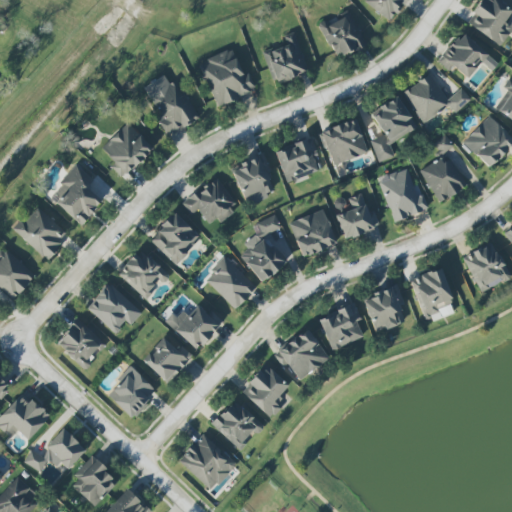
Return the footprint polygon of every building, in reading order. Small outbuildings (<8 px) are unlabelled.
[(365,0),(364,2),(390,22),(407,0),(365,0)] [(482,0),(466,22),(499,47),(510,33),(511,34),(511,18),(510,17),(511,15),(511,10),(498,0),(482,0)] [(318,25),(336,60),(365,45),(348,10),(318,25)] [(263,52),(275,84),(308,73),(293,32),(283,36),(286,44),(263,52)] [(438,62),(449,72),(453,67),(467,79),(488,54),(462,33),(438,62)] [(232,49),(199,63),(217,107),(256,90),(249,73),(243,75),(232,49)] [(450,106),(453,112),(470,101),(463,89),(446,99),(430,74),(402,92),(422,123),(450,106)] [(175,80),(169,84),(164,76),(143,88),(161,117),(157,119),(168,138),(199,118),(175,80)] [(493,110),(511,120),(511,77),(493,110)] [(417,127),(397,96),(371,113),(383,133),(369,143),(381,163),(394,154),(389,145),(417,127)] [(490,168),(511,143),(511,138),(488,116),(463,144),(490,168)] [(333,166),(367,153),(355,119),(320,132),(333,166)] [(101,148),(115,163),(111,167),(121,178),(153,150),(128,123),(101,148)] [(420,170),(439,203),(466,187),(445,152),(453,148),(446,136),(432,144),(441,158),(420,170)] [(285,183),(323,170),(312,137),(293,144),(294,147),(275,153),(285,183)] [(244,200),(276,188),(263,155),(240,163),(242,168),(233,172),(244,200)] [(82,224),(102,201),(87,189),(95,181),(76,165),(49,196),(82,224)] [(417,196),(406,168),(377,179),(394,222),(428,209),(422,194),(417,196)] [(237,208),(218,178),(181,202),(190,215),(198,210),(208,225),(217,219),(219,220),(237,208)] [(368,212),(361,194),(347,199),(352,209),(335,216),(345,240),(379,226),(373,210),(368,212)] [(13,229),(45,260),(68,236),(37,205),(13,229)] [(289,223),(302,258),(337,244),(323,210),(289,223)] [(175,265),(200,237),(174,213),(149,240),(175,265)] [(263,236),(281,227),(275,215),(257,223),(263,236)] [(511,226),(503,234),(511,245),(511,226)] [(262,283),(285,263),(264,237),(240,257),(262,283)] [(462,258),(481,293),(510,278),(492,242),(462,258)] [(3,248),(0,250),(0,287),(14,300),(35,276),(3,248)] [(163,283),(169,276),(140,249),(117,274),(144,298),(160,281),(163,283)] [(235,310),(256,288),(225,258),(204,279),(235,310)] [(86,308),(115,334),(126,322),(130,325),(142,313),(109,283),(86,308)] [(403,304),(397,285),(363,297),(375,333),(405,323),(399,306),(403,304)] [(220,326),(199,304),(188,316),(181,309),(167,322),(195,351),(220,326)] [(363,337),(357,322),(361,320),(354,304),(318,319),(331,351),(363,337)] [(105,344),(77,319),(55,343),(83,369),(105,344)] [(273,353),(282,368),(288,365),(297,380),(328,361),(310,330),(273,353)] [(181,345),(177,350),(163,338),(142,360),(167,384),(193,357),(181,345)] [(289,387),(265,364),(240,392),(270,420),(281,408),(275,402),(289,387)] [(130,418),(156,393),(133,368),(106,393),(130,418)] [(0,398),(0,399),(13,385),(2,374),(0,376),(0,398)] [(28,441),(50,416),(32,400),(29,403),(20,395),(0,416),(0,427),(11,438),(17,431),(28,441)] [(262,427),(235,400),(211,424),(238,450),(262,427)] [(45,448),(68,469),(86,450),(62,429),(45,448)] [(210,492),(236,465),(203,434),(178,460),(210,492)] [(40,472),(47,460),(31,450),(24,463),(40,472)] [(95,507),(117,479),(90,457),(74,477),(78,479),(71,487),(95,507)] [(0,511),(30,511),(38,504),(32,498),(35,494),(17,477),(0,495),(0,511)] [(105,511),(151,511),(127,489),(105,511)]
